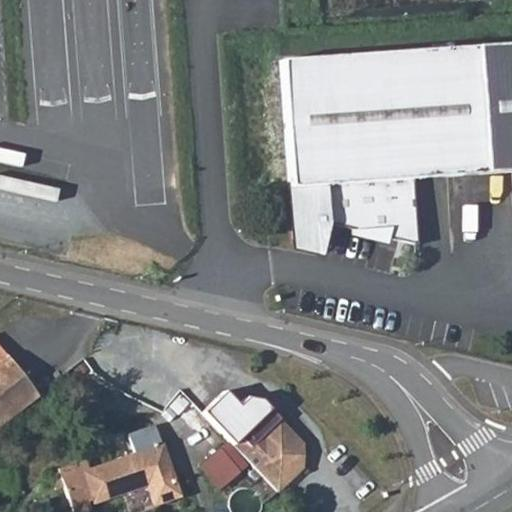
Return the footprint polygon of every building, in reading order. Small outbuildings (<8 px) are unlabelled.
[(511,43),(283,63),(298,245),(323,244),(328,224),(366,233),(392,231),(392,238),(422,246),(417,180),(511,171),(511,43)] [(0,351),(0,421),(34,394),(0,351)] [(223,391),(200,413),(251,464),(274,488),(286,476),(290,479),(302,467),(303,443),(268,407),(267,408),(259,399),(245,397),(237,405),(223,391)] [(222,442),(200,463),(223,486),(245,465),(222,442)] [(81,458),(59,467),(72,511),(88,511),(87,504),(146,485),(151,504),(179,496),(163,443),(85,467),(81,458)] [(274,488),(278,491),(290,479),(286,476),(274,488)]
